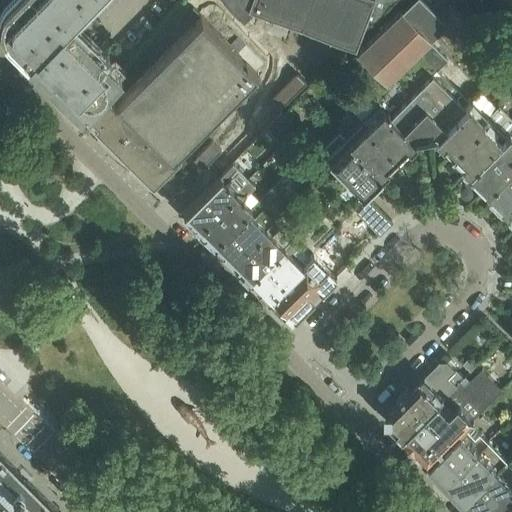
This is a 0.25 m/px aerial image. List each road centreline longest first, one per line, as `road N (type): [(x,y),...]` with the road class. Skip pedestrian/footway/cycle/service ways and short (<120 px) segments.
road 1 (residential): [(348,416),(466,295),(473,260),(462,240),(442,231),(408,239),(291,362)]
road 2 (residential): [(0,56),(122,194),(291,362)]
road 3 (residential): [(107,511),(0,403)]
road 4 (residential): [(431,511),(348,416)]
